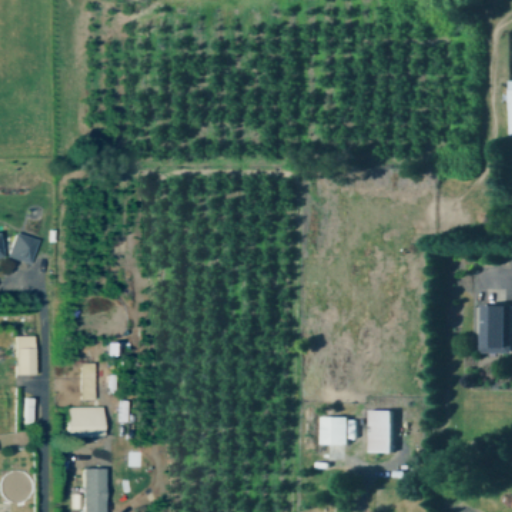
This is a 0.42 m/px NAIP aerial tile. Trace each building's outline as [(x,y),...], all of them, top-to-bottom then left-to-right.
[(31,262),(38,237),(15,230),(8,255),(31,262)] [(511,304),(481,305),(482,350),(511,350),(511,304)] [(35,373),(35,334),(16,334),(16,372),(35,373)] [(94,397),(94,361),(81,361),(80,397),(94,397)] [(22,421),(32,421),(32,395),(23,395),(22,421)] [(103,404),(68,405),(68,434),(104,433),(103,404)] [(369,450),(394,451),(395,409),(370,408),(369,450)] [(357,436),(357,415),(321,416),(321,442),(349,442),(349,436),(357,436)] [(106,511),(107,466),(85,466),(83,511),(106,511)]
